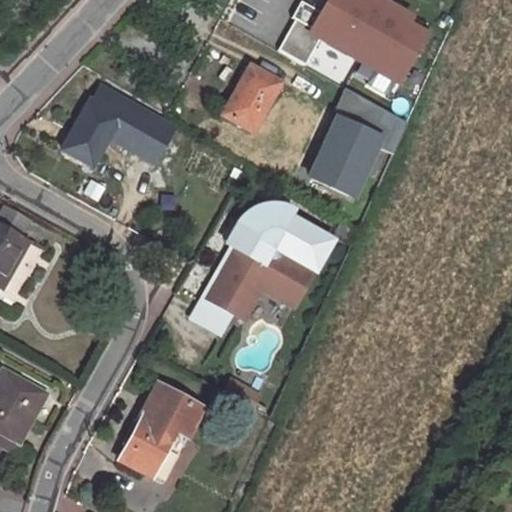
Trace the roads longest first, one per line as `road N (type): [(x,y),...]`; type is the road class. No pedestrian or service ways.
road 1 (residential): [(39,511),(48,467),(134,313),(129,265),(99,235),(0,171)]
road 2 (residential): [(0,118),(104,0)]
